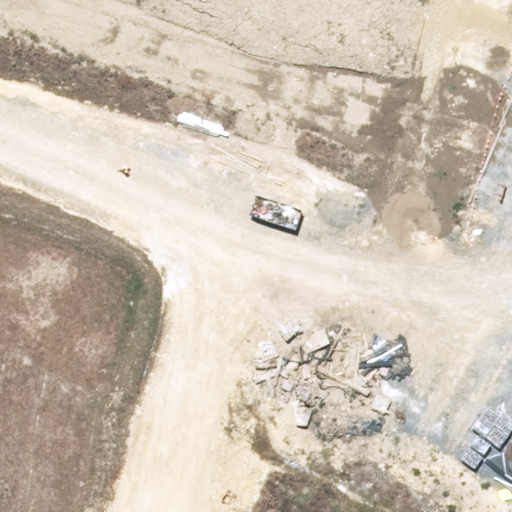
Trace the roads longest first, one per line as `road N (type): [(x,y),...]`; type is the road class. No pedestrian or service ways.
road 1 (unknown): [(0,136),(511,289)]
road 2 (unknown): [(139,511),(234,206)]
